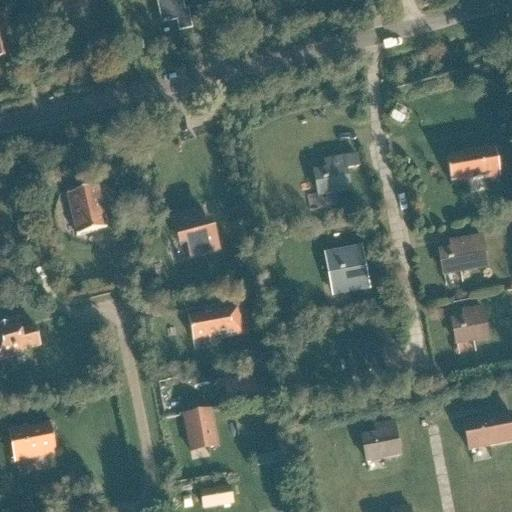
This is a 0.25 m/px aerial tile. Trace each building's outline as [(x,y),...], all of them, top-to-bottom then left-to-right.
[(155,0),(161,26),(176,23),(178,33),(191,31),(187,11),(184,11),(181,0),(155,0)] [(4,14),(0,14),(0,60),(13,58),(5,21),(4,14)] [(133,45),(135,54),(144,52),(141,43),(133,45)] [(494,149),(445,158),(450,184),(464,181),(465,183),(499,177),(494,149)] [(313,173),(318,198),(349,192),(345,170),(358,168),(356,157),(332,161),(334,169),(313,173)] [(76,237),(107,230),(98,188),(66,196),(76,237)] [(161,197),(146,201),(149,213),(164,210),(161,197)] [(190,259),(218,252),(212,230),(205,232),(200,212),(172,219),(177,241),(185,239),(190,259)] [(16,225),(20,245),(33,243),(28,222),(16,225)] [(438,253),(442,277),(486,269),(480,239),(448,245),(449,251),(438,253)] [(368,289),(360,249),(349,251),(350,253),(343,254),(343,252),(326,256),(329,272),(332,271),(335,287),(332,287),(333,296),(368,289)] [(209,342),(242,336),(237,309),(187,318),(192,342),(208,339),(209,342)] [(262,323),(260,310),(252,311),(254,324),(262,323)] [(455,346),(487,340),(481,310),(460,314),(461,320),(451,322),(455,346)] [(0,327),(0,361),(26,354),(25,352),(40,348),(35,329),(20,333),(17,323),(0,327)] [(353,387),(385,381),(377,339),(346,345),(353,387)] [(262,373),(222,380),(227,407),(266,400),(262,373)] [(211,412),(183,417),(190,454),(217,449),(211,412)] [(511,424),(510,415),(463,424),(468,452),(511,443),(511,424)] [(8,432),(14,464),(56,456),(50,424),(8,432)] [(376,435),(361,438),(366,463),(399,457),(393,424),(374,427),(376,435)] [(277,447),(279,455),(255,459),(257,469),(291,463),(287,445),(277,447)] [(232,506),(229,489),(200,493),(203,510),(232,506)]
